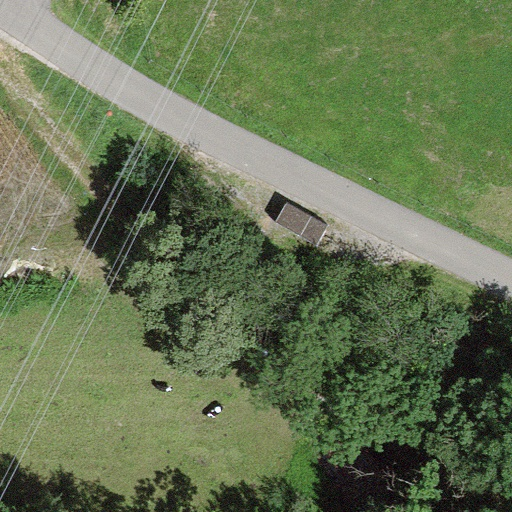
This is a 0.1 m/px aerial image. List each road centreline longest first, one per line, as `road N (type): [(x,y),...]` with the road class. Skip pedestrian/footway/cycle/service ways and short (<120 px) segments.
road 1 (track): [(464,488),(276,376),(158,270),(0,81)]
road 2 (unclassified): [(511,279),(59,58),(0,13)]
